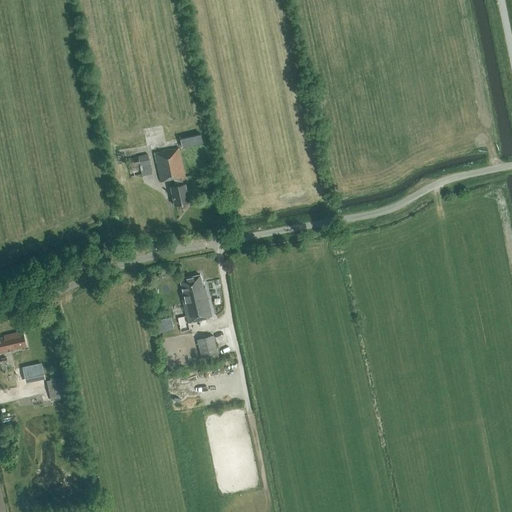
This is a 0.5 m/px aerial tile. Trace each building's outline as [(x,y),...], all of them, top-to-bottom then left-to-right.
[(203,144),(201,135),(180,139),(182,148),(203,144)] [(174,205),(189,202),(185,185),(183,185),(181,177),(184,177),(178,149),(154,154),(160,182),(174,179),(175,186),(171,187),(174,205)] [(151,174),(149,164),(147,155),(127,159),(131,176),(142,174),(142,176),(151,174)] [(205,289),(211,288),(210,281),(201,283),(200,275),(180,280),(183,293),(180,293),(185,316),(177,318),(180,332),(189,330),(187,322),(211,317),(205,289)] [(170,333),(168,319),(154,322),(157,336),(170,333)] [(0,352),(25,347),(22,333),(0,338),(0,352)] [(220,359),(213,335),(196,340),(203,363),(220,359)] [(32,382),(29,366),(22,367),(26,383),(32,382)] [(69,403),(65,377),(47,381),(49,394),(33,398),(34,405),(51,402),(51,406),(69,403)]
